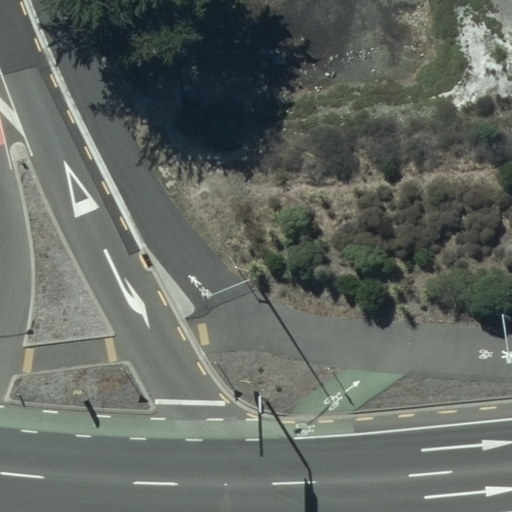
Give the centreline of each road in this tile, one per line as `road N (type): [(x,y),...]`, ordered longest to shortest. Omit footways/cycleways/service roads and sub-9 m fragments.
road 1 (unclassified): [(0,59),(50,135),(190,401),(220,483)]
road 2 (secondary): [(220,483),(511,467)]
road 3 (secondary): [(0,472),(220,483)]
